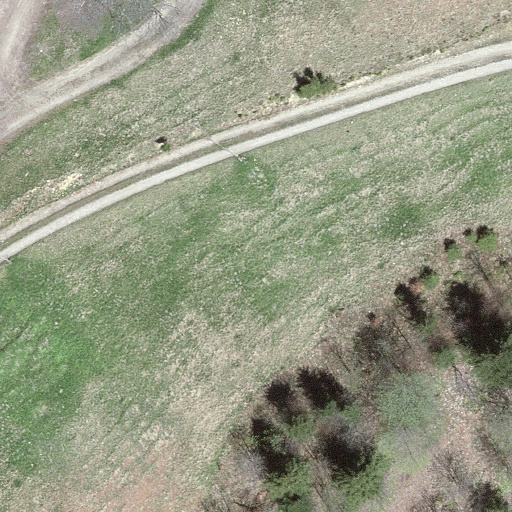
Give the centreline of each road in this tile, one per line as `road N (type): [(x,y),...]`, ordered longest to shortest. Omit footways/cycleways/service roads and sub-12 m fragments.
road 1 (track): [(511,53),(306,111),(126,180),(0,249)]
road 2 (track): [(0,117),(108,64),(153,34),(184,0)]
